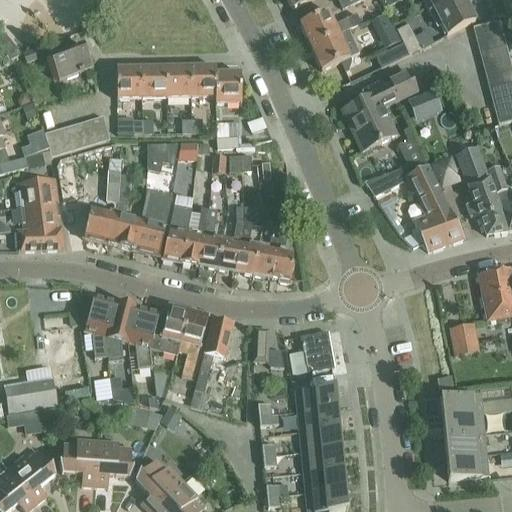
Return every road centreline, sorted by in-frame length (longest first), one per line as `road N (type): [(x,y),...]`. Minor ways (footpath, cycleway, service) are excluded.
road 1 (residential): [(0,271),(55,269),(231,311),(307,310),(363,289)]
road 2 (residential): [(363,289),(240,0)]
road 3 (unclassified): [(401,511),(363,289)]
road 4 (residential): [(363,289),(511,255)]
